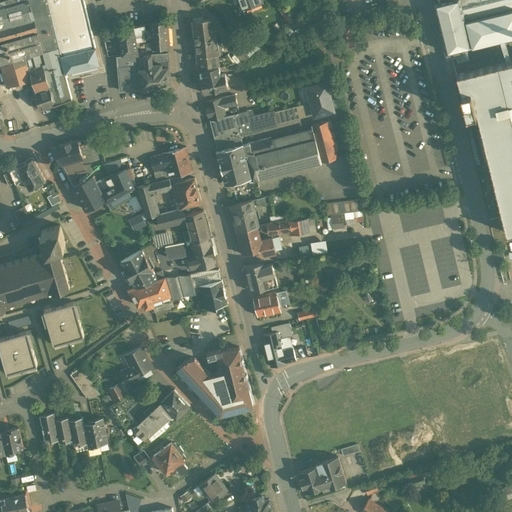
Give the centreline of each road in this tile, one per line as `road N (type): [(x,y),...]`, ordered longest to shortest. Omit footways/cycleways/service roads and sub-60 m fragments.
road 1 (residential): [(35,139),(159,355),(228,423),(248,431),(271,427)]
road 2 (tertiary): [(420,0),(484,258),(480,301)]
road 3 (residential): [(273,392),(258,379),(194,99)]
road 4 (tertiary): [(480,301),(461,325),(301,370),(273,392)]
road 5 (residential): [(35,139),(194,99)]
